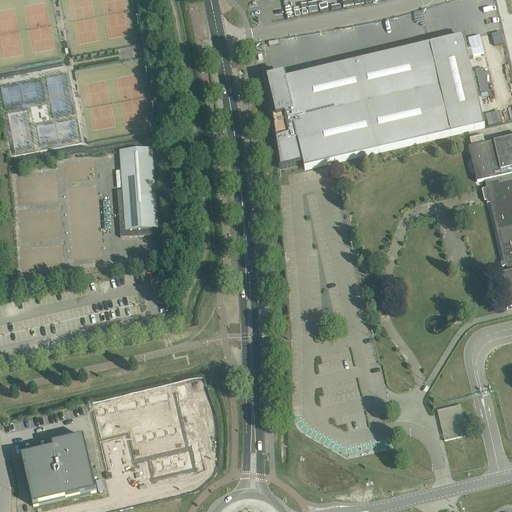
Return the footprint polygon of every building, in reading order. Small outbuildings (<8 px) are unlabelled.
[(284,75),(267,79),(274,110),(271,110),(272,115),(275,115),(276,118),(273,118),(280,169),(303,164),(303,165),(304,170),(333,163),(481,128),(484,128),(466,49),(466,48),(463,38),(453,40),(452,40),(287,80),(285,80),(284,75)] [(511,134),(502,137),(503,140),(503,141),(475,147),(473,148),(481,182),(485,181),(487,189),(483,190),(484,190),(484,191),(486,199),(486,200),(487,204),(490,204),(504,263),(501,263),(502,268),(506,267),(508,273),(499,275),(506,306),(507,310),(511,309),(511,134)] [(474,139),(470,139),(472,146),(475,146),(485,143),(483,136),(474,139)] [(122,191),(117,192),(118,212),(120,238),(152,236),(152,230),(158,229),(152,149),(120,151),(120,154),(122,191)] [(174,395),(91,414),(98,441),(127,435),(133,462),(147,458),(152,481),(195,471),(189,448),(187,449),(180,420),(174,395)] [(463,437),(456,407),(437,411),(444,441),(463,437)] [(33,507),(96,492),(84,438),(52,446),(53,450),(21,457),(33,507)]
